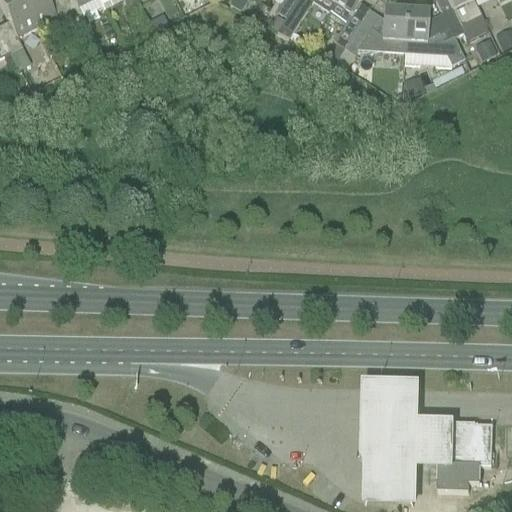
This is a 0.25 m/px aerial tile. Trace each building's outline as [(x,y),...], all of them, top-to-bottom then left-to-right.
[(36,33),(19,0),(10,0),(0,5),(0,11),(9,30),(0,34),(0,37),(10,58),(21,52),(16,43),(36,33)] [(64,41),(76,36),(60,5),(49,10),(43,0),(19,0),(36,33),(55,23),(64,41)] [(77,12),(97,2),(95,0),(69,0),(60,5),(76,36),(76,35),(86,30),(82,22),(77,12)] [(134,0),(95,0),(97,2),(103,15),(123,5),(126,10),(136,5),(134,0)] [(239,17),(246,6),(237,0),(233,0),(228,9),(239,17)] [(320,0),(334,8),(339,0),(300,0),(299,0),(298,0),(294,7),(273,39),(285,46),(311,7),(315,0),(320,0)] [(342,56),(368,16),(358,9),(363,0),(339,0),(334,8),(350,19),(331,49),(337,52),(342,56)] [(472,5),(469,0),(444,0),(445,1),(434,6),(441,19),(453,43),(463,37),(460,31),(480,21),(472,5)] [(510,3),(508,0),(469,0),(472,5),(482,0),(494,0),(499,8),(510,3)] [(402,60),(405,9),(397,8),(397,15),(382,14),(382,24),(368,15),(368,16),(342,56),(352,62),(355,57),(402,60)] [(453,43),(441,19),(427,25),(428,16),(413,16),(414,9),(405,9),(402,60),(444,63),(448,72),(462,67),(452,43),(453,43)] [(511,42),(509,36),(495,43),(502,57),(511,51),(511,42)] [(0,62),(10,58),(0,37),(0,62)] [(412,430),(413,392),(356,391),(353,511),(357,511),(410,511),(411,476),(449,477),(450,431),(412,430)] [(479,489),(480,473),(480,471),(490,472),(491,432),(452,432),(451,470),(437,469),(437,497),(468,498),(468,489),(479,489)]
